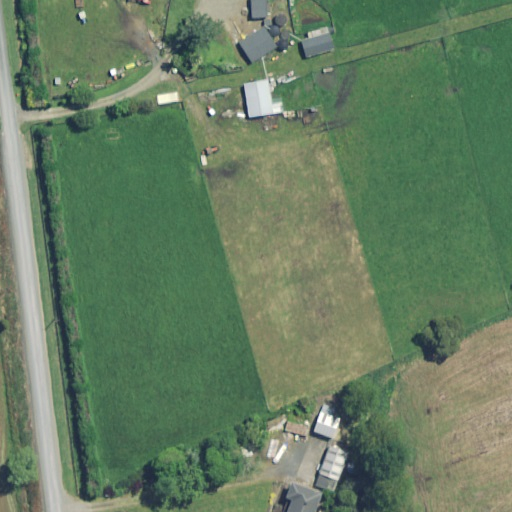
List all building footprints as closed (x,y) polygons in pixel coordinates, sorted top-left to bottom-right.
[(250,0),(252,20),(267,19),(266,0),(250,0)] [(283,12),(272,19),(279,30),(290,24),(283,12)] [(250,64),(276,50),(269,38),(277,33),(272,24),(238,44),(250,64)] [(333,52),(329,35),(300,43),(305,59),(333,52)] [(270,101),(267,82),(243,86),(249,119),(282,114),(280,100),(270,101)] [(331,418),(334,412),(323,407),(320,413),(312,433),(331,440),(339,421),(331,418)] [(308,428),(286,422),(284,433),(305,438),(308,428)] [(319,476),(315,487),(333,493),(337,483),(345,461),(327,454),(319,476)] [(315,511),(321,495),(291,484),(286,499),(291,501),(287,511),(315,511)]
